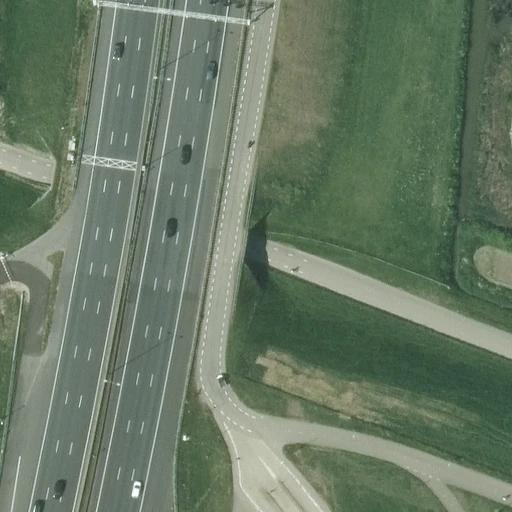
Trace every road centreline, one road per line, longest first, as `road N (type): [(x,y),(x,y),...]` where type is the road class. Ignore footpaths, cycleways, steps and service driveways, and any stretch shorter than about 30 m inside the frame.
road 1 (unclassified): [(511,347),(0,152)]
road 2 (motorway): [(136,0),(105,224),(48,511)]
road 3 (motorway): [(119,511),(200,0)]
road 4 (unclassified): [(238,420),(218,396),(208,358),(262,0)]
road 5 (unclassified): [(238,420),(334,436),(511,495)]
